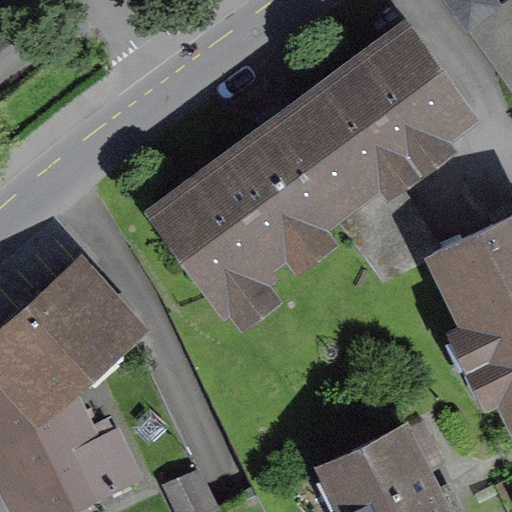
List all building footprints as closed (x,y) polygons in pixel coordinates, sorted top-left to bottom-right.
[(0,0),(0,41),(31,19),(16,0),(0,0)] [(511,19),(498,0),(447,0),(503,79),(511,72),(511,19)] [(407,21),(153,207),(224,303),(269,270),(261,260),(470,106),(407,21)] [(511,215),(432,257),(511,412),(511,215)] [(131,323),(81,266),(0,338),(0,360),(7,369),(0,374),(0,495),(8,511),(60,511),(138,473),(115,428),(96,437),(64,382),(131,323)] [(445,511),(402,425),(327,462),(351,511),(445,511)]
